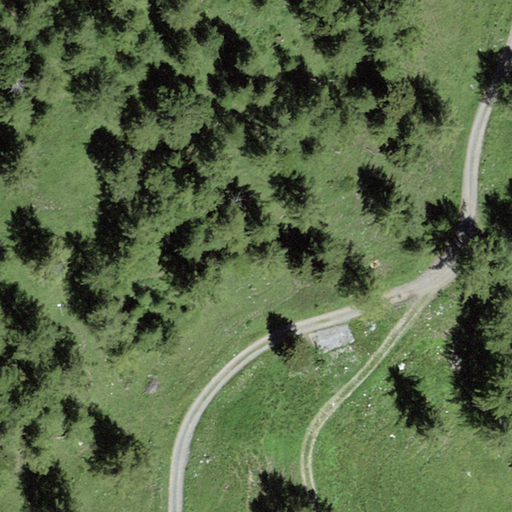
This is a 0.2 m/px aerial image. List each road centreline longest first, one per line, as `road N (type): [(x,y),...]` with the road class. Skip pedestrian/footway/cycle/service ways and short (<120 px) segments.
road 1 (track): [(176,511),(185,432),(206,394),(243,357),(284,332),(439,279),(464,248),(476,133),(511,49)]
road 2 (track): [(439,279),(321,403),(302,449),(316,511)]
